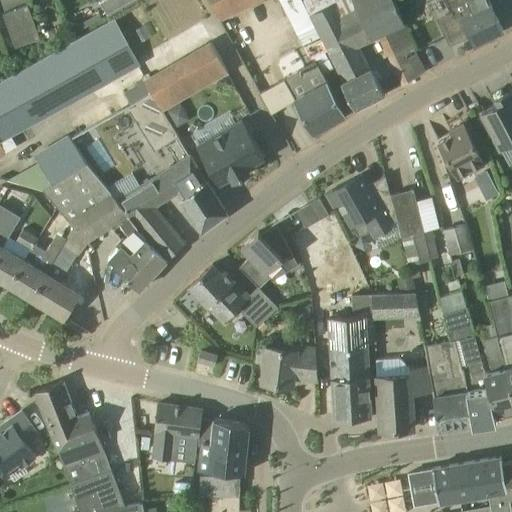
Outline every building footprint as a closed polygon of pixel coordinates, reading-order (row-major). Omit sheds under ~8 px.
[(98,0),(107,15),(133,0),(98,0)] [(209,0),(221,21),(263,0),(209,0)] [(355,107),(385,92),(372,66),(369,67),(358,44),(380,33),(400,23),(390,0),(302,0),(326,49),(327,49),(343,80),(341,81),(355,107)] [(473,43),(502,29),(487,0),(446,0),(457,21),(462,18),(473,43)] [(28,5),(4,14),(15,47),(39,38),(28,5)] [(344,112),(315,60),(283,77),(313,130),(344,112)] [(173,103),(156,74),(144,81),(151,93),(161,109),(173,103)] [(151,93),(144,81),(125,93),(131,104),(151,93)] [(511,88),(496,97),(499,103),(481,112),(500,149),(511,142),(511,88)] [(161,109),(151,93),(131,104),(128,106),(153,151),(177,137),(161,109)] [(166,109),(177,128),(190,120),(178,102),(166,109)] [(250,120),(242,119),(197,146),(219,182),(231,175),(234,181),(249,171),(246,166),(264,156),(251,134),(254,127),(250,120)] [(462,122),(455,126),(450,129),(452,133),(438,141),(447,158),(458,178),(485,163),(462,122)] [(191,156),(118,201),(167,258),(184,244),(153,205),(179,190),(202,227),(224,211),(191,156)] [(118,201),(87,163),(51,184),(43,189),(68,219),(74,226),(85,240),(116,221),(116,220),(127,213),(118,201)] [(391,223),(397,220),(390,193),(385,175),(368,184),(361,173),(326,192),(333,205),(338,202),(351,225),(352,225),(358,236),(369,230),(373,236),(377,234),(377,233),(391,225),(391,223)] [(118,196),(134,187),(126,175),(111,185),(118,196)] [(413,187),(390,193),(397,220),(402,236),(409,265),(431,259),(430,258),(424,231),(413,187)] [(498,193),(492,187),(486,194),(493,200),(498,193)] [(319,196),(308,202),(317,219),(328,213),(319,196)] [(0,250),(3,246),(2,245),(9,235),(2,231),(9,219),(0,213),(0,250)] [(116,221),(129,234),(108,256),(113,261),(112,263),(139,288),(167,258),(144,238),(145,237),(135,229),(138,226),(127,213),(116,220),(116,221)] [(74,226),(68,219),(59,233),(57,231),(52,240),(40,233),(38,237),(38,236),(8,285),(30,298),(74,226)] [(466,223),(443,229),(450,254),(472,248),(466,223)] [(276,224),(263,236),(258,230),(240,247),(241,248),(242,247),(250,255),(239,266),(258,286),(259,286),(270,275),(267,271),(278,261),(286,271),(297,263),(276,224)] [(85,240),(74,226),(30,298),(64,319),(80,292),(61,280),(77,253),(78,254),(87,242),(85,240)] [(3,246),(0,250),(0,279),(8,285),(38,236),(23,227),(15,240),(18,241),(12,251),(3,246)] [(432,228),(424,231),(430,258),(439,256),(432,228)] [(278,307),(259,286),(258,286),(248,296),(238,285),(223,269),(220,271),(212,263),(189,285),(223,322),(237,308),(255,327),(278,307)] [(415,288),(411,273),(398,277),(402,291),(415,288)] [(488,297),(508,290),(505,278),(484,284),(488,297)] [(416,291),(372,292),(373,313),(373,318),(420,316),(416,291)] [(495,323),(498,336),(511,396),(511,293),(488,300),(494,323),(495,323)] [(467,305),(452,310),(443,312),(451,339),(454,338),(461,367),(463,367),(472,423),(496,420),(494,411),(484,372),(485,372),(473,324),(467,305)] [(302,308),(303,323),(312,323),(311,307),(302,308)] [(374,343),(373,318),(373,313),(353,314),(329,316),(335,415),(376,412),(375,393),(371,393),(368,344),(374,343)] [(495,323),(494,323),(481,327),(484,338),(483,338),(492,370),(485,372),(484,372),(494,411),(511,406),(511,396),(498,336),(495,323)] [(463,367),(461,367),(454,338),(451,339),(452,340),(426,344),(428,364),(427,364),(431,390),(434,390),(439,428),(472,423),(463,367)] [(315,346),(305,345),(281,342),(282,347),(266,346),(266,348),(262,348),(261,362),(265,362),(263,381),(291,384),(293,374),(318,377),(315,346)] [(214,364),(217,354),(200,349),(197,359),(214,364)] [(427,364),(409,366),(410,371),(376,374),(378,404),(380,428),(414,426),(412,390),(431,390),(427,364)] [(77,416),(63,379),(34,390),(57,448),(63,465),(64,465),(80,511),(84,511),(88,511),(87,509),(125,504),(90,411),(77,416)] [(213,418),(200,416),(201,408),(158,401),(155,425),(151,455),(172,458),(195,462),(197,444),(198,444),(199,440),(203,441),(211,441),(213,418)] [(26,441),(37,433),(35,429),(21,410),(6,421),(9,425),(0,431),(0,461),(8,473),(35,454),(26,441)] [(199,440),(198,444),(203,445),(200,468),(221,470),(244,472),(249,427),(242,422),(213,418),(211,441),(203,441),(199,440)] [(503,461),(501,455),(432,467),(439,500),(488,491),(489,503),(459,508),(460,511),(501,511),(511,510),(509,496),(508,487),(507,488),(503,461)] [(511,459),(503,461),(507,488),(508,487),(509,496),(511,495),(511,459)] [(240,472),(201,472),(201,495),(239,495),(240,472)] [(174,482),(173,493),(190,494),(191,483),(174,482)] [(87,509),(88,511),(87,511),(144,511),(144,509),(142,500),(125,504),(87,509)]
